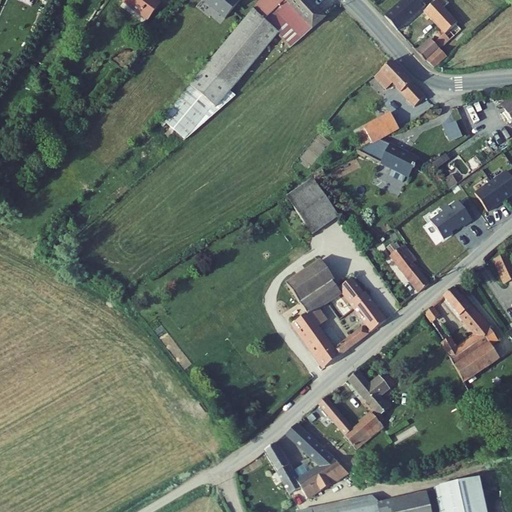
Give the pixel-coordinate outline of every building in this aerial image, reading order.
[(127,0),(147,14),(156,0),(127,0)] [(166,120),(187,139),(221,109),(219,106),(233,91),(282,36),(281,34),(265,22),(287,0),(263,0),(254,12),(255,13),(166,120)] [(232,0),(203,0),(222,14),(232,0)] [(306,0),(287,0),(265,22),(281,34),(282,36),(293,47),(325,19),(306,0)] [(423,0),(404,0),(386,17),(399,32),(428,5),(423,0)] [(446,0),(439,0),(425,13),(445,35),(435,44),(432,41),(418,53),(434,68),(447,57),(441,50),(463,31),(457,25),(459,23),(446,9),(450,5),(446,0)] [(429,37),(415,49),(418,53),(432,41),(429,37)] [(393,86),(414,110),(427,100),(392,63),(376,78),(374,76),(364,84),(371,94),(381,85),(387,91),(393,86)] [(87,94),(93,98),(100,89),(94,84),(87,94)] [(237,95),(233,91),(219,106),(221,109),(237,95)] [(511,99),(502,106),(511,120),(511,99)] [(390,116),(400,132),(408,127),(399,111),(390,116)] [(365,132),(356,137),(364,152),(383,141),(400,132),(390,116),(364,130),(365,132)] [(364,152),(409,179),(419,162),(383,141),(364,152)] [(451,160),(462,178),(473,171),(462,153),(451,160)] [(440,160),(430,168),(448,191),(459,184),(440,160)] [(511,175),(510,172),(478,195),(491,213),(511,198),(511,175)] [(286,199),(312,236),(338,218),(312,181),(286,199)] [(466,231),(474,224),(460,206),(451,213),(449,211),(443,216),(445,218),(433,227),(447,245),(455,238),(454,237),(459,233),(460,234),(465,230),(466,231)] [(393,258),(408,278),(419,269),(416,266),(419,264),(406,248),(403,250),(399,245),(391,252),(395,257),(393,258)] [(511,254),(496,262),(508,286),(511,283),(511,254)] [(298,325),(330,369),(370,337),(364,330),(360,333),(346,345),(338,351),(322,329),(329,323),(320,311),(343,295),(373,334),(389,323),(350,275),(336,284),(321,263),(284,290),(306,320),(298,325)] [(408,278),(422,295),(432,286),(419,269),(408,278)] [(462,367),(468,381),(502,359),(493,346),(500,341),(494,330),(490,333),(478,318),(481,316),(466,297),(464,299),(457,290),(446,299),(479,340),(461,351),(441,323),(444,320),(436,308),(428,314),(450,345),(448,347),(462,367)] [(478,318),(490,333),(494,330),(481,316),(478,318)] [(322,329),(338,351),(346,345),(360,333),(357,329),(342,341),(329,323),(322,329)] [(350,381),(384,422),(392,416),(384,405),(392,399),(381,385),(375,390),(361,372),(350,381)] [(385,382),(381,385),(392,399),(396,396),(385,382)] [(320,405),(360,453),(369,445),(365,441),(372,435),(376,440),(383,434),(379,429),(383,424),(382,423),(375,415),(357,430),(329,397),(320,405)] [(379,429),(383,434),(388,430),(383,424),(379,429)] [(268,454),(299,509),(326,493),(324,490),(349,474),(298,427),(289,436),(319,465),(323,470),(313,475),(311,470),(310,469),(298,476),(279,446),(268,454)] [(365,441),(369,445),(376,440),(372,435),(365,441)] [(311,470),(313,475),(323,470),(319,465),(311,470)] [(459,481),(464,496),(480,490),(475,476),(459,481)] [(438,511),(434,493),(381,504),(382,511),(438,511)] [(315,509),(315,511),(382,511),(381,504),(374,497),(315,509)]
